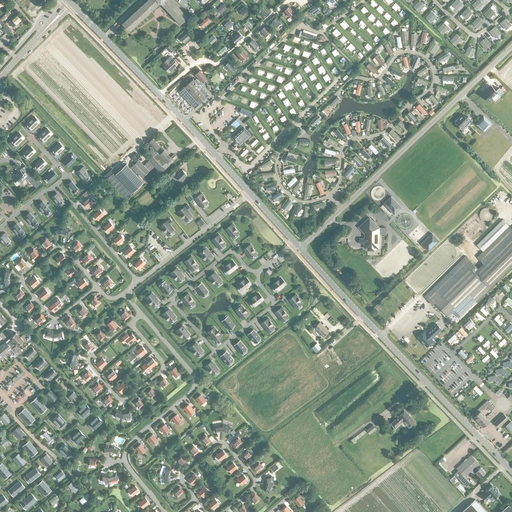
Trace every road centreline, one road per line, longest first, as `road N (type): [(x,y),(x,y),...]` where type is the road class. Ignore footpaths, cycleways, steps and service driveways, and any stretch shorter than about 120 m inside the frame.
road 1 (secondary): [(300,248),(73,5)]
road 2 (secondary): [(511,471),(300,248)]
road 3 (residential): [(300,248),(511,46)]
